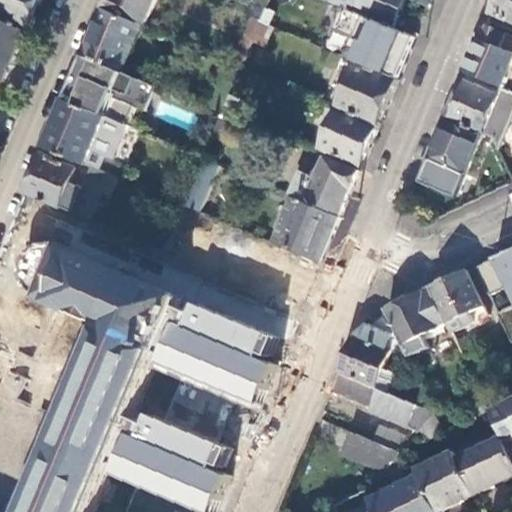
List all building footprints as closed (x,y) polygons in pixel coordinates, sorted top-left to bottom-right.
[(42,6),(44,0),(0,0),(0,18),(31,31),(42,6)] [(109,0),(105,9),(145,26),(147,27),(158,0),(109,0)] [(410,0),(430,8),(433,0),(323,0),(344,8),(395,29),(406,0),(410,0)] [(511,0),(499,0),(494,13),(511,21),(511,0)] [(395,29),(344,8),(335,31),(354,38),(346,57),(352,60),(360,63),(400,79),(408,59),(417,38),(395,29)] [(145,26),(105,9),(95,33),(86,55),(126,72),(145,26)] [(0,79),(9,83),(31,31),(0,18),(0,79)] [(262,23),(263,22),(253,18),(235,63),(244,67),(254,43),(262,23)] [(275,29),(262,23),(254,43),(267,49),(275,29)] [(487,41),(483,39),(478,51),(469,72),(505,89),(509,79),(511,71),(511,51),(503,48),(509,34),(493,27),(487,41)] [(126,72),(86,55),(78,73),(71,90),(77,92),(73,104),(108,118),(113,120),(132,74),(126,72)] [(355,75),(360,63),(352,60),(347,72),(355,75)] [(244,67),(235,63),(227,82),(220,79),(209,107),(224,113),(244,67)] [(389,105),(400,79),(360,63),(355,75),(342,108),(381,125),(389,105)] [(494,137),(500,150),(511,122),(511,91),(505,89),(501,96),(470,83),(462,101),(458,99),(454,108),(450,119),(487,134),(494,137)] [(73,104),(67,101),(56,126),(48,147),(89,165),(92,156),(108,118),(73,104)] [(381,125),(342,108),(341,109),(337,120),(324,150),(363,166),(370,150),(381,125)] [(235,118),(225,113),(214,137),(225,142),(235,118)] [(122,124),(113,120),(108,118),(92,156),(106,162),(122,124)] [(423,182),(440,190),(442,186),(461,194),(469,175),(487,134),(450,119),(439,145),(433,159),(423,182)] [(80,170),(44,155),(38,170),(28,194),(64,209),(67,202),(80,170)] [(102,170),(106,162),(92,156),(89,165),(102,170)] [(350,199),(362,171),(328,157),(319,179),(305,174),(295,197),(297,198),(342,217),(350,199)] [(222,166),(209,160),(189,207),(202,213),(222,166)] [(442,186),(440,190),(459,198),(461,194),(442,186)] [(331,243),(342,217),(297,198),(278,245),(323,264),(331,243)] [(64,209),(76,214),(79,206),(67,202),(64,209)] [(272,360),(281,337),(57,245),(51,244),(46,244),(37,247),(33,250),(27,257),(25,264),(24,272),(26,283),(32,291),(39,296),(108,325),(29,511),(92,511),(109,472),(201,511),(218,511),(234,475),(227,471),(236,447),(135,409),(152,366),(261,410),(280,364),(272,360)] [(478,269),(492,297),(510,288),(511,292),(511,308),(501,314),(511,337),(511,252),(502,257),(478,269)] [(487,307),(470,272),(454,280),(433,290),(451,325),(457,337),(467,358),(479,352),(464,319),(487,307)] [(389,312),(406,347),(451,325),(433,290),(413,300),(389,312)] [(411,358),(457,337),(451,325),(406,347),(411,358)] [(395,335),(371,326),(359,336),(356,344),(343,374),(379,389),(394,351),(390,349),(395,335)] [(424,430),(438,414),(379,389),(343,374),(336,390),(341,392),(350,395),(368,403),(370,404),(373,396),(379,398),(372,412),(422,432),(424,430)] [(350,395),(341,392),(338,397),(347,401),(350,395)] [(365,409),(372,412),(379,398),(373,396),(370,404),(368,403),(365,409)] [(493,410),(488,401),(470,410),(475,420),(493,410)] [(511,401),(506,405),(511,417),(511,423),(502,429),(506,438),(511,450),(511,401)] [(443,424),(463,414),(458,404),(438,414),(443,424)] [(453,444),(443,424),(438,414),(424,430),(427,437),(435,453),(453,444)] [(375,442),(400,453),(407,437),(382,427),(375,442)] [(427,437),(424,430),(422,432),(410,446),(414,450),(427,437)] [(400,457),(403,454),(400,453),(375,442),(355,434),(348,449),(373,459),(370,465),(387,472),(389,469),(400,457)] [(461,460),(478,496),(511,479),(511,450),(506,438),(461,460)] [(373,459),(348,449),(346,455),(370,465),(373,459)] [(427,511),(446,511),(478,496),(461,460),(458,453),(421,471),(423,477),(412,482),(427,511)] [(427,511),(412,482),(400,457),(389,469),(399,489),(372,503),(376,511),(427,511)] [(376,511),(372,503),(368,493),(337,508),(339,511),(376,511)]
